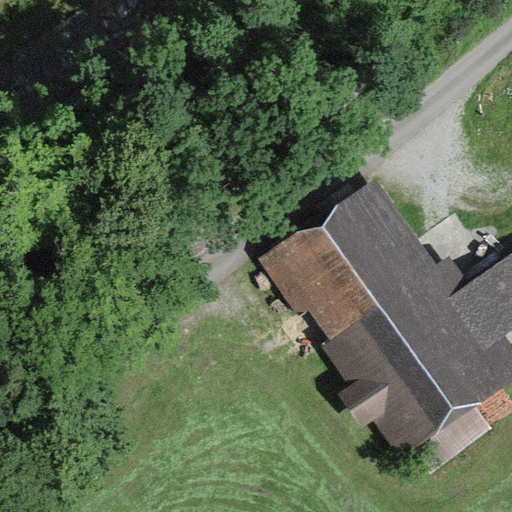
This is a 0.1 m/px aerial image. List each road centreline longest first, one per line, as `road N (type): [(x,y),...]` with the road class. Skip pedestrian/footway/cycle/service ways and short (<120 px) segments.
road 1 (unclassified): [(511,22),(0,415)]
road 2 (track): [(511,457),(484,488),(444,508),(398,504),(246,321),(210,255)]
